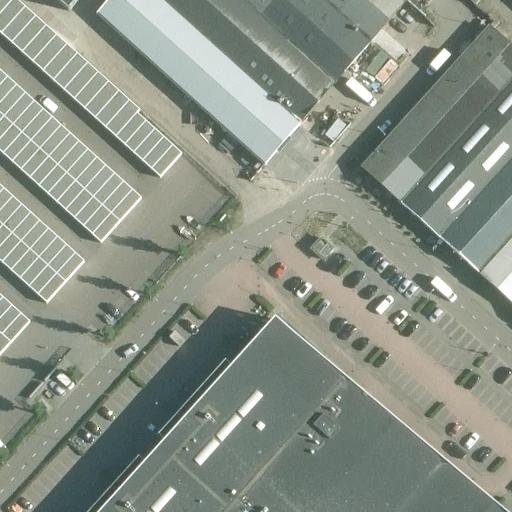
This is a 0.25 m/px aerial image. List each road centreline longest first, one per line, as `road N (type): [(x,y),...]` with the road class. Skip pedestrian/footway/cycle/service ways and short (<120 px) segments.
road 1 (unclassified): [(328,191),(217,255),(0,495)]
road 2 (unclassified): [(328,191),(511,355)]
road 3 (unclassified): [(466,12),(333,170),(328,191)]
